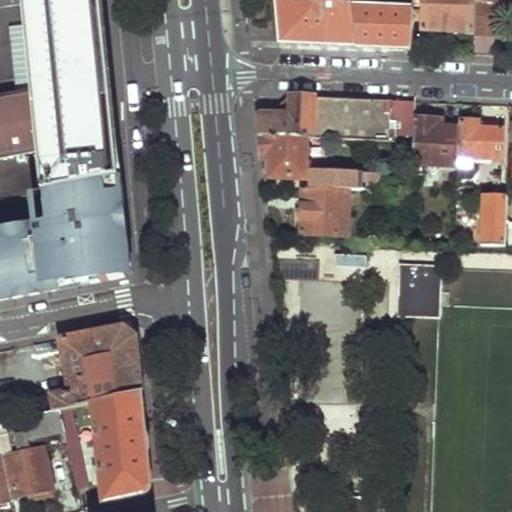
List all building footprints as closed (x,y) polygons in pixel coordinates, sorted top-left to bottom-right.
[(0,159),(43,151),(48,197),(121,182),(102,4),(101,0),(26,0),(37,93),(0,100),(0,159)] [(275,0),(278,36),(292,47),(411,53),(413,15),(350,12),(350,0),(275,0)] [(424,0),(423,32),(473,35),(473,34),(474,0),(424,0)] [(491,35),(493,35),(495,0),(474,0),(473,34),(491,35)] [(473,35),(473,47),(491,48),(491,35),(473,34),(473,35)] [(274,113),(258,113),(258,121),(259,136),(331,139),(414,142),(415,120),(417,102),(390,101),(290,97),(290,114),(274,113)] [(290,114),(290,97),(274,113),(290,114)] [(414,142),(412,165),(427,167),(457,168),(458,160),(460,130),(442,129),(442,122),(415,120),(414,142)] [(460,130),(458,160),(502,163),(503,130),(480,129),(480,123),(461,122),(460,130)] [(331,139),(259,136),(262,161),(270,161),(270,179),(305,180),(307,147),(312,147),(316,150),(330,151),(331,139)] [(412,165),(411,175),(427,175),(427,167),(412,165)] [(311,178),(310,190),(358,192),(358,181),(311,178)] [(121,182),(48,197),(50,226),(0,235),(0,302),(123,279),(130,269),(128,252),(121,225),(125,224),(121,182)] [(302,192),(300,236),(346,239),(348,194),(302,192)] [(447,192),(445,233),(453,233),(456,193),(447,192)] [(484,197),(480,245),(503,247),(506,198),(484,197)] [(399,267),(398,316),(437,318),(438,267),(399,267)] [(124,329),(63,340),(73,394),(54,398),(56,412),(63,411),(73,409),(95,404),(145,393),(141,365),(138,337),(124,329)] [(145,393),(95,404),(106,504),(149,495),(152,493),(153,491),(154,489),(155,487),(150,448),(145,393)] [(73,409),(63,411),(70,445),(79,490),(89,488),(73,409)] [(56,412),(0,423),(0,445),(3,459),(8,458),(16,499),(57,491),(48,449),(70,445),(63,411),(56,412)] [(285,412),(286,424),(298,423),(297,411),(285,412)] [(3,459),(0,459),(0,502),(11,500),(3,459)] [(375,511),(376,500),(339,497),(338,511),(375,511)]
